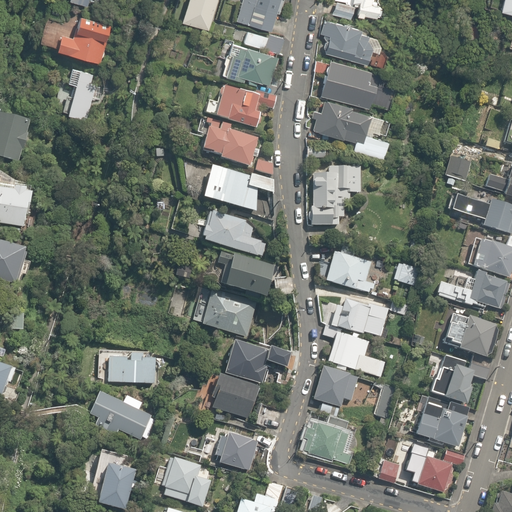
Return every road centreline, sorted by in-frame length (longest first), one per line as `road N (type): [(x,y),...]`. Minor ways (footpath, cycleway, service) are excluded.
road 1 (residential): [(309,0),(286,147),(305,356),(277,463),(432,511)]
road 2 (residential): [(465,511),(511,357)]
